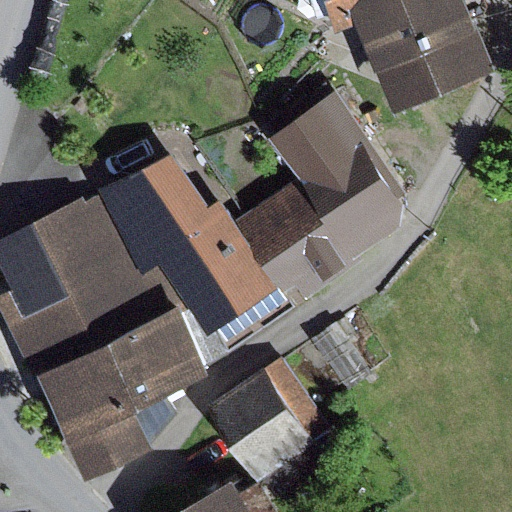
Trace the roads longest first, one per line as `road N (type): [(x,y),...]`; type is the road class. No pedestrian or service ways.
road 1 (residential): [(104,511),(150,471),(210,389),(395,258),(511,67)]
road 2 (residential): [(87,511),(0,427)]
